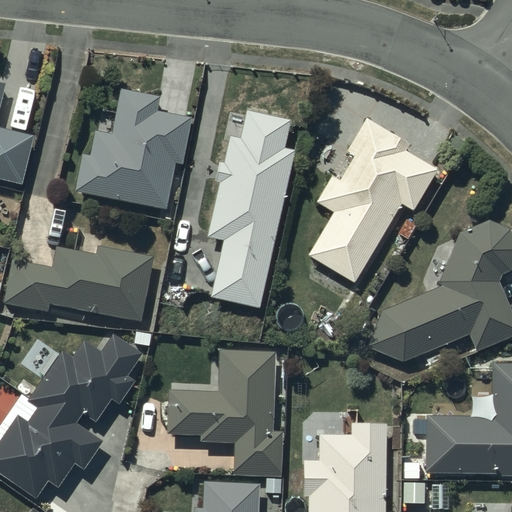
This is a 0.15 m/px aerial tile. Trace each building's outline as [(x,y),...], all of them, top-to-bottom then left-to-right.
[(0,174),(19,179),(31,131),(31,130),(0,122),(0,91),(3,77),(0,76),(0,174)] [(158,92),(119,83),(110,129),(93,126),(88,150),(81,149),(74,186),(164,203),(172,157),(180,158),(189,111),(155,105),(158,92)] [(288,114),(244,104),(238,133),(229,131),(223,157),(217,156),(213,175),(218,176),(206,229),(222,233),(208,290),(256,302),(293,143),(282,141),(288,114)] [(407,139),(364,114),(347,145),(353,149),(337,175),(331,172),(316,196),(333,207),(308,250),(353,277),(400,197),(412,204),(435,164),(404,146),(407,139)] [(439,281),(382,305),(367,340),(401,356),(467,328),(474,346),(511,329),(511,312),(497,277),(499,269),(509,265),(511,255),(511,235),(508,225),(486,215),(459,227),(439,281)] [(139,315),(151,252),(97,241),(95,250),(55,241),(50,263),(12,254),(2,297),(47,306),(49,297),(139,315)] [(133,375),(126,368),(140,349),(112,328),(99,346),(82,334),(70,351),(61,345),(26,396),(35,402),(26,416),(16,410),(0,434),(0,468),(35,492),(45,476),(55,482),(72,458),(81,464),(100,435),(73,417),(81,406),(95,415),(109,393),(117,399),(133,375)] [(273,347),(217,345),(217,387),(167,386),(166,428),(199,430),(199,435),(233,436),(232,469),(279,471),(280,427),(270,427),(273,347)] [(511,358),(490,358),(490,411),(425,411),(424,471),(511,471),(511,358)] [(383,511),(384,418),(349,418),(349,430),(318,430),(318,455),(302,455),(302,492),(306,492),(306,511),(383,511)] [(255,511),(257,479),(203,477),(202,503),(193,503),(193,511),(255,511)]
